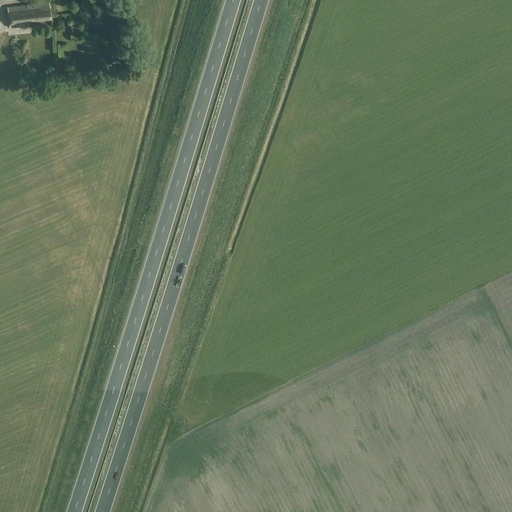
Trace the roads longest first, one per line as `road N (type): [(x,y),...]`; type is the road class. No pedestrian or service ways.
road 1 (trunk): [(100,511),(262,0)]
road 2 (trunk): [(233,0),(74,511)]
